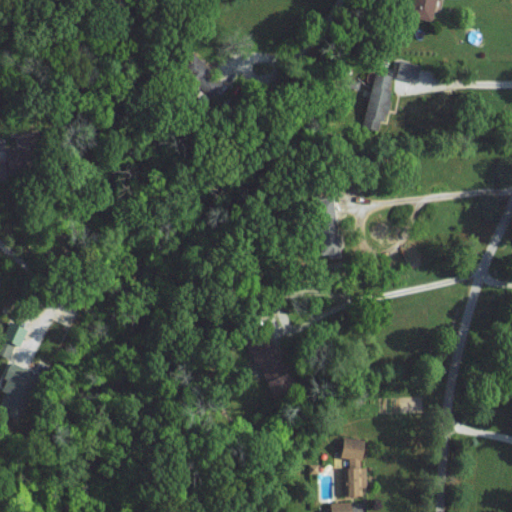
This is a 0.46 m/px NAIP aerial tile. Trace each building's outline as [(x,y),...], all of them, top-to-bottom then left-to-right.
[(180,68),(191,77),(185,84),(194,91),(199,85),(210,95),(219,84),(204,72),(206,69),(196,62),(198,59),(191,54),(180,68)] [(416,63),(396,60),(394,78),(414,80),(416,63)] [(359,127),(378,131),(390,75),(372,71),(359,127)] [(314,239),(319,239),(319,253),(335,253),(333,197),(313,197),(314,239)] [(0,334),(0,341),(2,342),(0,348),(0,355),(6,358),(11,344),(17,346),(23,329),(5,322),(0,334)] [(260,379),(279,371),(264,331),(245,338),(260,379)] [(1,376),(5,378),(0,386),(0,389),(4,392),(0,399),(0,411),(11,417),(34,375),(9,361),(1,376)] [(343,494),(364,495),(365,466),(361,466),(362,437),(337,437),(337,456),(343,456),(343,494)] [(349,511),(349,500),(326,501),(325,511),(349,511)]
